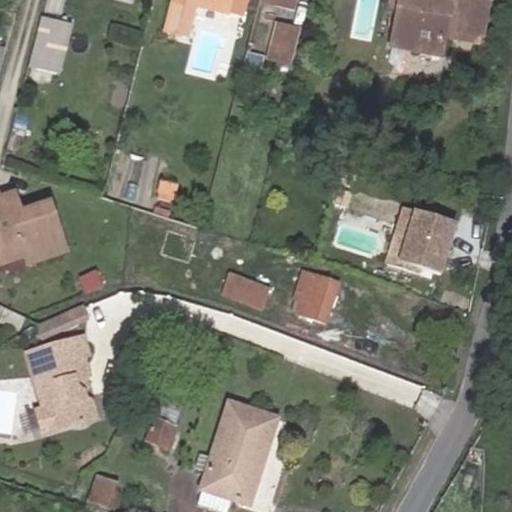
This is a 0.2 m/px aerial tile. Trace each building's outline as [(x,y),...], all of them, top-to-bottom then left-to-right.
[(195,5),(202,7),(229,13),(232,0),(174,0),(167,31),(187,35),(195,5)] [(292,0),(265,0),(265,2),(291,9),(292,0)] [(397,0),(389,46),(440,56),(445,31),(482,38),(488,0),(451,0),(451,2),(441,0),(397,0)] [(192,45),(202,7),(195,5),(187,35),(167,31),(165,38),(192,45)] [(31,65),(59,72),(71,26),(43,18),(31,65)] [(270,62),(292,68),(301,32),(279,26),(270,62)] [(440,56),(389,46),(386,60),(437,70),(440,56)] [(6,150),(20,153),(24,136),(10,132),(6,150)] [(58,141),(47,137),(44,144),(56,148),(58,141)] [(159,182),(157,203),(177,204),(179,183),(159,182)] [(0,207),(0,209),(15,204),(11,192),(0,194),(0,207)] [(43,234),(53,231),(46,208),(19,217),(15,204),(0,209),(0,207),(0,266),(20,261),(21,270),(51,261),(43,234)] [(412,233),(402,264),(442,277),(458,229),(406,212),(400,229),(412,233)] [(402,264),(412,233),(400,229),(390,260),(402,264)] [(61,258),(53,231),(43,234),(51,261),(61,258)] [(295,314),(325,324),(338,286),(303,273),(293,302),(299,304),(295,314)] [(104,285),(100,274),(85,280),(89,291),(104,285)] [(258,310),(265,289),(229,276),(221,297),(258,310)] [(84,338),(29,354),(45,409),(49,411),(55,430),(79,422),(88,420),(93,418),(84,391),(80,378),(90,375),(84,357),(89,355),(84,338)] [(90,389),(84,391),(93,418),(99,416),(90,389)] [(180,423),(188,401),(168,394),(160,416),(180,423)] [(230,501),(249,507),(275,420),(228,405),(200,491),(230,501)] [(45,409),(37,412),(43,433),(55,430),(49,411),(45,409)] [(147,441),(167,449),(174,427),(155,419),(147,441)] [(89,504),(112,511),(120,487),(98,478),(89,504)] [(226,511),(230,501),(200,491),(195,507),(211,511),(226,511)]
